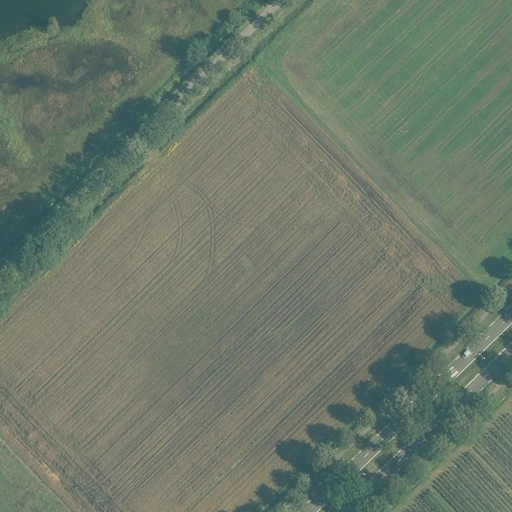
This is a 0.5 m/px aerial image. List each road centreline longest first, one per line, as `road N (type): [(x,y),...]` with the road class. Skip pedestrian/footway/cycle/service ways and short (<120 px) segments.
road 1 (unclassified): [(0,273),(281,0)]
road 2 (primary): [(511,316),(310,511)]
road 3 (primary): [(348,511),(511,352)]
